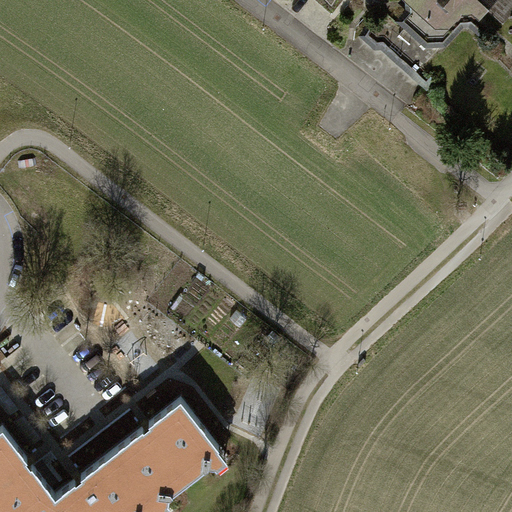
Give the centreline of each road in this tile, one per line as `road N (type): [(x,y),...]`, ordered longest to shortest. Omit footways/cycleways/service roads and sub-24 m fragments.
road 1 (track): [(337,363),(49,141),(17,139),(0,155)]
road 2 (residential): [(247,0),(365,90)]
